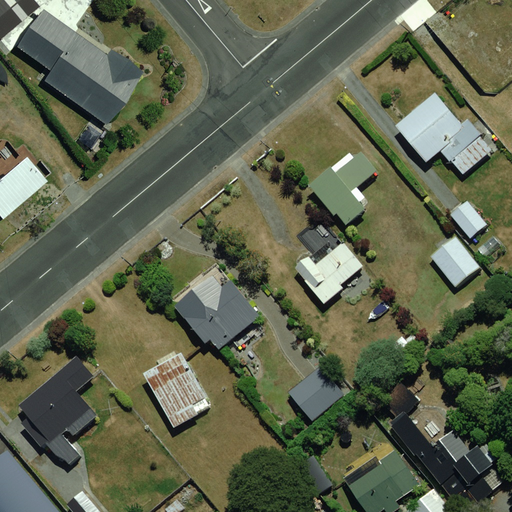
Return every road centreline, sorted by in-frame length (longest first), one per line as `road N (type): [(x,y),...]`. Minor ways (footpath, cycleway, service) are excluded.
road 1 (residential): [(0,310),(263,90)]
road 2 (residential): [(263,90),(371,0)]
